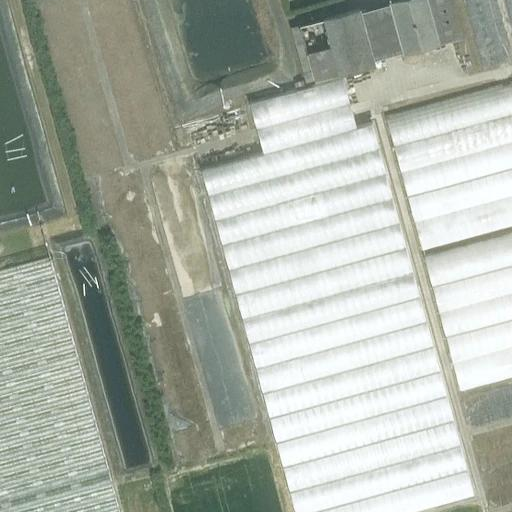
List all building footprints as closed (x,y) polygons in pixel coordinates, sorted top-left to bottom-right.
[(323,19),(300,25),(314,80),(338,73),(374,64),(373,59),(402,52),(402,54),(439,44),(439,43),(461,37),(451,0),(394,0),(389,2),(389,4),(360,12),(360,9),(323,19)] [(201,169),(295,511),(404,511),(473,493),(372,123),(355,127),(342,78),(249,103),(262,152),(201,169)] [(511,81),(386,116),(421,246),(511,221),(511,81)] [(511,232),(424,257),(459,387),(511,372),(511,232)] [(0,511),(121,511),(51,257),(0,271),(0,511)] [(508,475),(484,476),(486,493),(497,492),(497,500),(511,498),(511,482),(508,483),(508,475)]
